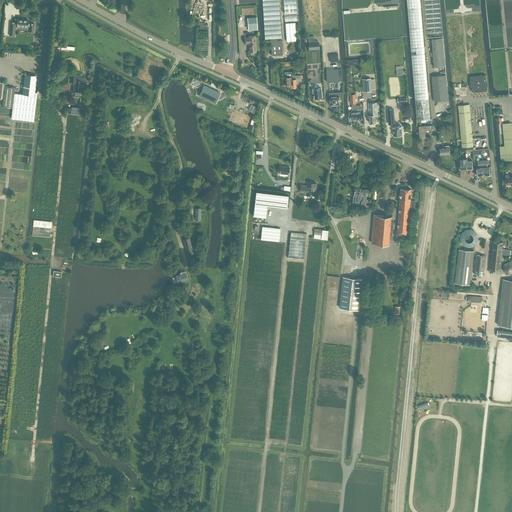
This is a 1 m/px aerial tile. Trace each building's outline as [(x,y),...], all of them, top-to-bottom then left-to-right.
[(430,118),(423,25),(421,0),(407,0),(417,120),(430,118)] [(247,18),(248,28),(257,27),(256,17),(247,18)] [(28,24),(29,20),(17,20),(17,23),(16,23),(11,22),(10,36),(14,37),(15,26),(30,27),(29,33),(34,33),(34,24),(30,24),(28,24)] [(295,22),(285,23),(286,41),(296,40),(295,22)] [(248,36),(248,37),(244,38),(245,44),(249,44),(249,52),(256,52),(255,35),(248,36)] [(314,36),(308,37),(309,49),(309,52),(319,51),(319,49),(318,41),(314,41),(314,36)] [(432,39),(434,67),(445,66),(443,38),(432,39)] [(277,40),(270,40),(270,42),(270,45),(271,56),(282,55),(281,45),(281,41),(277,42),(277,40)] [(326,70),(327,83),(339,82),(338,69),(326,70)] [(285,83),(285,86),(287,86),(287,85),(290,85),(290,87),(291,87),(291,88),(293,87),(296,86),(296,84),(296,79),(301,78),(302,78),(302,75),(301,75),(292,75),(292,72),(285,72),(285,77),(285,83)] [(25,75),(22,94),(34,96),(35,93),(37,76),(25,75)] [(73,94),(81,95),(82,84),(85,85),(86,83),(86,82),(86,80),(81,77),(81,76),(74,75),(73,83),(75,83),(74,87),(73,94)] [(432,76),(434,101),(448,100),(446,75),(432,76)] [(470,76),(470,87),(472,87),(472,91),(487,90),(486,86),(487,86),(487,81),(486,81),(485,75),(470,76)] [(362,79),(363,91),(371,90),(371,89),(376,88),(375,78),(370,79),(370,78),(362,79)] [(2,107),(12,108),(14,93),(15,88),(5,86),(5,85),(3,84),(3,83),(0,82),(0,98),(3,99),(2,107)] [(203,86),(199,95),(215,102),(219,93),(203,86)] [(312,89),(313,93),(314,93),(315,98),(322,97),(321,88),(318,89),(318,86),(314,86),(314,89),(312,89)] [(330,93),(330,105),(339,104),(339,99),(341,99),(341,92),(330,93)] [(14,93),(12,108),(11,119),(34,122),(37,93),(35,93),(34,96),(22,94),(14,93)] [(375,114),(378,114),(376,101),(368,102),(369,122),(376,122),(375,114)] [(457,105),(461,147),(473,146),(469,104),(457,105)] [(250,105),(248,110),(253,113),(256,107),(251,105),(250,105)] [(393,127),(393,128),(393,136),(402,135),(401,127),(399,127),(399,124),(395,124),(395,122),(394,122),(393,109),(387,110),(388,124),(393,124),(393,127)] [(502,123),(504,146),(499,146),(500,161),(511,160),(511,137),(511,123),(502,123)] [(424,131),(431,130),(430,125),(418,126),(419,139),(421,139),(421,138),(423,138),(424,138),(424,137),(424,131)] [(440,148),(440,154),(446,154),(449,154),(449,153),(450,153),(449,145),(442,145),(442,146),(440,146),(440,148)] [(503,179),(504,184),(507,184),(511,184),(511,185),(511,175),(510,176),(510,174),(506,174),(506,179),(503,179)] [(306,194),(315,195),(316,183),(307,182),(307,186),(301,185),(300,192),(306,193),(306,194)] [(353,197),(352,206),(359,207),(360,200),(361,200),(361,198),(361,196),(362,196),(363,189),(362,188),(355,187),(354,197),(353,197)] [(397,233),(407,234),(410,205),(411,205),(411,207),(414,207),(415,201),(410,201),(411,189),(401,188),(400,194),(399,195),(399,197),(400,198),(400,203),(397,233)] [(361,201),(360,207),(366,208),(367,206),(365,205),(367,197),(367,193),(369,194),(370,193),(370,191),(369,190),(368,190),(368,189),(364,189),(363,189),(362,196),(363,196),(362,201),(361,201)] [(256,192),(253,216),(265,217),(267,205),(286,208),(287,208),(288,195),(287,195),(256,192)] [(371,242),(389,244),(392,216),(374,215),(371,242)] [(32,235),(50,237),(51,221),(33,220),(32,235)] [(280,228),(262,226),(261,239),(279,241),(280,228)] [(315,228),(314,238),(328,239),(329,230),(315,228)] [(304,260),(306,234),(291,232),(288,258),(304,260)] [(189,239),(185,240),(189,254),(193,253),(189,239)] [(502,249),(503,242),(493,241),(489,273),(499,274),(500,268),(502,254),(510,255),(510,250),(502,249)] [(474,251),(459,249),(455,282),(470,284),(474,251)] [(475,267),(474,274),(483,275),(484,270),(486,256),(477,255),(475,267)] [(185,273),(176,275),(176,277),(178,282),(187,279),(185,273)] [(343,277),(339,307),(359,310),(363,282),(363,279),(343,277)] [(511,279),(503,279),(498,325),(511,326),(511,279)]
